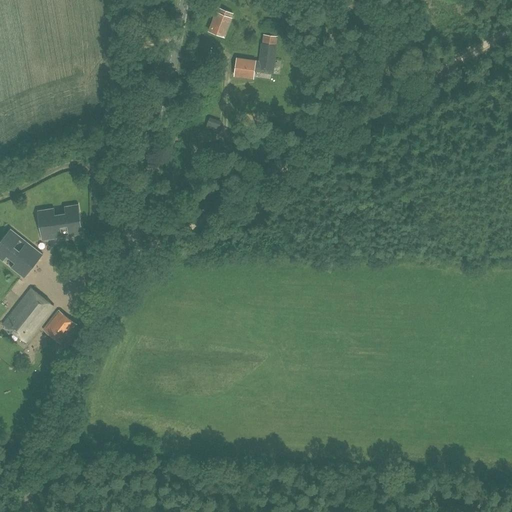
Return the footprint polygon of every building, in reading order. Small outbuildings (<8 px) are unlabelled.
[(220,7),(219,13),(217,12),(210,31),(225,36),(232,17),(234,13),(220,7)] [(276,45),(275,45),(276,36),(264,35),(263,44),(262,44),(260,62),(237,59),(235,76),(253,78),(254,71),(273,73),(276,45)] [(55,207),(38,210),(43,240),(84,234),(79,203),(65,205),(66,213),(56,214),(55,207)] [(11,228),(0,242),(0,258),(3,261),(7,256),(15,262),(12,267),(25,278),(44,253),(11,228)] [(4,323),(27,342),(55,306),(32,288),(4,323)] [(59,309),(44,329),(62,343),(78,324),(59,309)]
